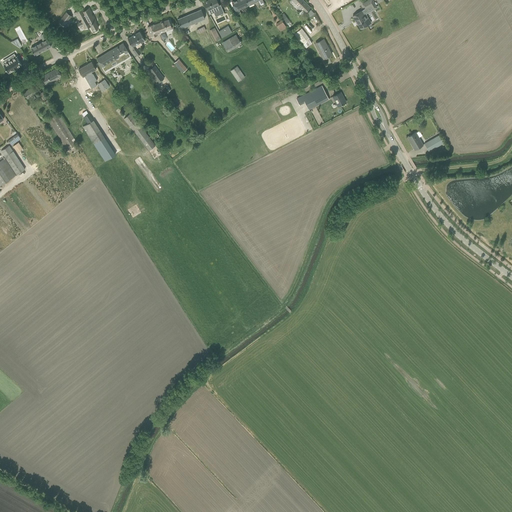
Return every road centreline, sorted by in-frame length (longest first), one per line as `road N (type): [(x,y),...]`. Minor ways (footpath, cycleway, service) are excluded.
road 1 (tertiary): [(511,277),(435,212),(383,127)]
road 2 (residential): [(0,92),(113,31)]
